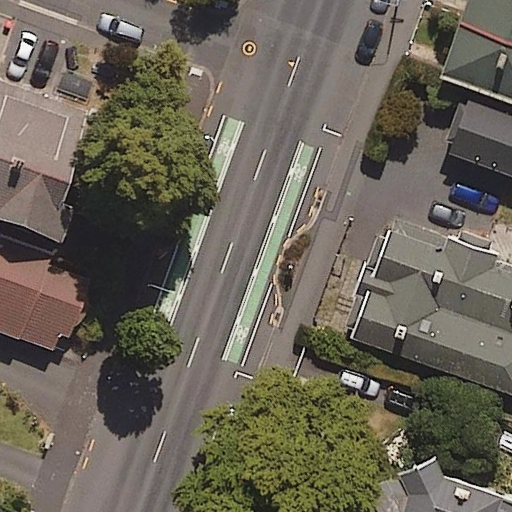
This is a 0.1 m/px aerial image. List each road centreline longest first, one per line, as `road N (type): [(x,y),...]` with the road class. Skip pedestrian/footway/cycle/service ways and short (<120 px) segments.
road 1 (secondary): [(294,72),(138,511)]
road 2 (residential): [(294,72),(93,0)]
